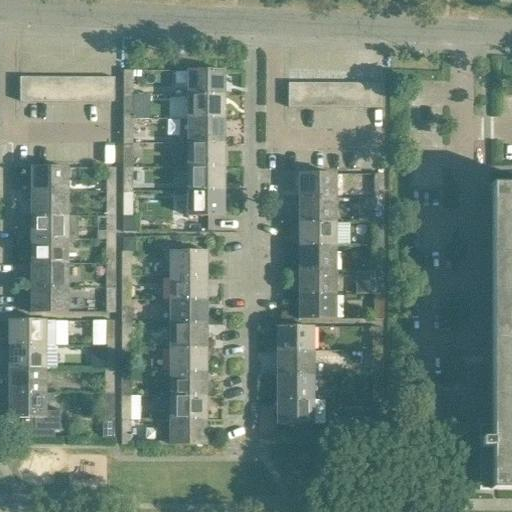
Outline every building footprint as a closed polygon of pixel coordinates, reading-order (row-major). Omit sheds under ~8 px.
[(133,96),(133,71),(124,71),(123,96),(133,96)] [(224,96),(224,71),(187,71),(187,96),(224,96)] [(32,102),(32,78),(20,78),(20,102),(32,102)] [(44,102),(44,78),(32,78),(32,102),(44,102)] [(56,102),(56,78),(44,78),(44,102),(56,102)] [(67,102),(67,78),(56,78),(56,102),(67,102)] [(79,102),(79,78),(67,78),(67,102),(79,102)] [(91,102),(91,78),(79,78),(79,102),(91,102)] [(103,102),(103,78),(91,78),(91,102),(103,102)] [(114,102),(114,78),(103,78),(103,102),(114,102)] [(300,108),(300,84),(288,84),(288,107),(300,108)] [(312,108),(312,84),(300,84),(300,108),(312,108)] [(324,108),(324,84),(312,84),(312,108),(324,108)] [(335,108),(335,84),(324,84),(324,108),(335,108)] [(347,108),(347,84),(335,84),(335,108),(347,108)] [(359,108),(359,84),(347,84),(347,108),(359,108)] [(370,108),(370,84),(359,84),(359,108),(370,108)] [(382,108),(382,84),(370,84),(370,108),(382,108)] [(150,96),(133,96),(123,96),(123,120),(133,120),(151,120),(150,96)] [(223,120),(224,96),(187,96),(187,120),(223,120)] [(133,144),(133,120),(123,120),(123,144),(133,144)] [(223,144),(223,120),(187,120),(187,144),(223,144)] [(133,168),(133,144),(123,144),(123,168),(133,168)] [(223,168),(223,144),(187,144),(187,168),(223,168)] [(67,193),(67,168),(31,168),(31,193),(67,193)] [(116,193),(116,169),(106,168),(106,193),(116,193)] [(132,192),(133,168),(123,168),(123,192),(132,192)] [(223,192),(223,168),(187,168),(187,192),(223,192)] [(335,200),(335,175),(299,175),(299,200),(335,200)] [(383,200),(383,175),(374,175),(374,200),(383,200)] [(511,490),(511,186),(490,187),(490,188),(491,364),(492,426),(485,426),(485,440),(480,440),(480,457),(479,457),(479,491),(511,490)] [(132,217),(132,192),(123,192),(123,217),(132,217)] [(223,217),(223,192),(187,192),(187,217),(223,217)] [(67,217),(67,193),(31,193),(31,217),(67,217)] [(115,217),(116,193),(106,193),(106,217),(115,217)] [(335,224),(335,200),(299,200),(299,224),(335,224)] [(383,224),(383,200),(374,200),(374,224),(383,224)] [(77,217),(67,217),(31,217),(31,241),(67,241),(77,241),(77,217)] [(349,224),(335,224),(299,224),(298,248),(335,248),(349,248),(349,224)] [(383,248),(383,224),(374,224),(374,248),(383,248)] [(115,231),(106,231),(106,241),(115,241),(115,231)] [(67,265),(67,241),(31,241),(31,265),(67,265)] [(115,265),(115,241),(106,241),(106,265),(115,265)] [(335,272),(335,248),(298,248),(298,272),(335,272)] [(383,272),(383,248),(374,248),(374,272),(383,272)] [(121,253),(121,277),(130,277),(130,253),(121,253)] [(169,253),(169,277),(206,277),(206,253),(169,253)] [(67,289),(67,265),(31,265),(30,289),(67,289)] [(115,289),(115,265),(106,265),(106,289),(115,289)] [(335,296),(335,272),(298,272),(298,296),(335,296)] [(383,296),(383,272),(374,272),(374,296),(383,296)] [(130,301),(130,277),(121,277),(121,301),(130,301)] [(206,301),(206,277),(169,277),(170,301),(206,301)] [(67,314),(67,289),(30,289),(30,314),(67,314)] [(115,314),(115,289),(106,289),(105,314),(115,314)] [(334,321),(335,296),(298,296),(298,321),(334,321)] [(383,321),(383,296),(374,296),(373,321),(383,321)] [(130,325),(130,301),(121,301),(121,325),(130,325)] [(206,325),(206,301),(170,301),(170,325),(206,325)] [(55,321),(8,322),(8,346),(45,346),(55,346),(55,321)] [(104,322),(104,346),(114,346),(114,322),(104,322)] [(130,332),(130,325),(121,325),(121,349),(131,349),(130,347),(138,347),(138,332),(130,332)] [(206,349),(206,325),(170,325),(170,349),(206,349)] [(313,328),(282,328),(277,328),(277,353),(313,353),(313,328)] [(372,329),(372,353),(382,353),(382,329),(372,329)] [(45,370),(45,346),(8,346),(8,370),(45,370)] [(114,370),(114,346),(104,346),(104,370),(114,370)] [(131,373),(131,349),(121,349),(121,373),(131,373)] [(206,373),(206,349),(170,349),(170,373),(206,373)] [(313,377),(313,353),(277,353),(277,377),(313,377)] [(382,377),(382,353),(372,353),(372,377),(382,377)] [(45,394),(45,393),(45,370),(8,370),(8,395),(45,394)] [(114,394),(114,370),(104,370),(104,394),(114,394)] [(131,397),(131,373),(121,373),(121,397),(131,397)] [(206,397),(206,373),(170,373),(170,397),(206,397)] [(313,401),(313,377),(277,377),(277,401),(313,401)] [(381,401),(382,377),(372,377),(372,401),(381,401)] [(53,402),(53,394),(53,393),(45,393),(45,394),(8,395),(8,419),(34,419),(34,431),(60,431),(60,419),(59,419),(59,411),(45,411),(45,402),(53,402)] [(113,419),(114,394),(104,394),(104,419),(113,419)] [(131,421),(131,397),(121,397),(121,421),(131,421)] [(206,421),(206,397),(170,397),(170,421),(206,421)] [(313,425),(313,401),(277,401),(277,426),(313,425)] [(381,425),(381,401),(372,401),(372,425),(381,425)] [(131,446),(131,421),(121,421),(121,446),(131,446)] [(206,445),(206,421),(170,421),(159,421),(159,446),(206,445)] [(381,426),(372,426),(372,438),(381,438),(381,426)]
